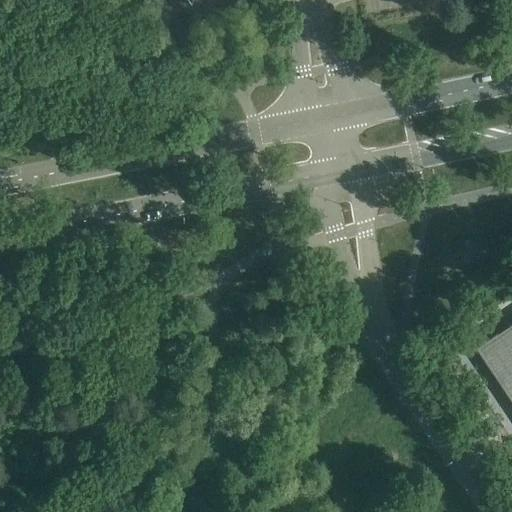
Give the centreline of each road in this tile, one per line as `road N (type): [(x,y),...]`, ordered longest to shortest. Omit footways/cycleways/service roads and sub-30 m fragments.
road 1 (secondary): [(0,240),(322,174)]
road 2 (secondary): [(312,123),(0,184)]
road 3 (unclassified): [(494,511),(377,334),(360,290)]
road 4 (unclassified): [(169,511),(208,318)]
road 5 (secondary): [(511,75),(344,115)]
road 6 (secondary): [(353,168),(511,139)]
road 7 (unclassified): [(322,174),(333,235),(360,290)]
road 8 (unclassified): [(360,290),(363,227),(353,168)]
